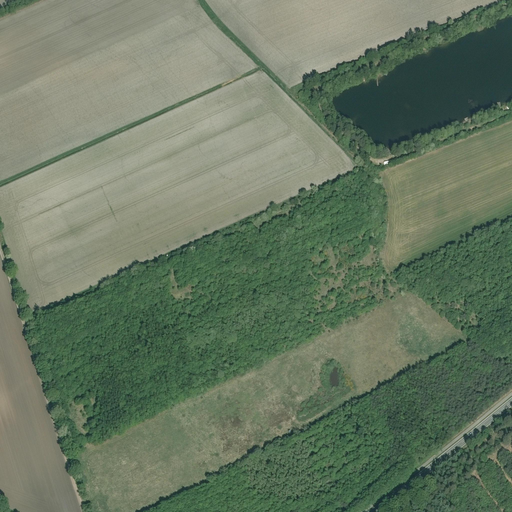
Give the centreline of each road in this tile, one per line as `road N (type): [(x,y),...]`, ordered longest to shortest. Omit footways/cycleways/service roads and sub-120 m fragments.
road 1 (track): [(85,511),(0,244)]
road 2 (tertiary): [(375,511),(511,402)]
